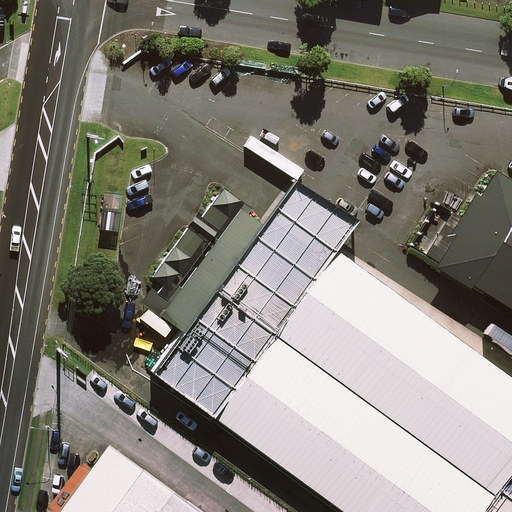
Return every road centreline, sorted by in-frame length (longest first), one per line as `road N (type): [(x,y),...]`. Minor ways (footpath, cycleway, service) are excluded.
road 1 (tertiary): [(0,448),(69,0)]
road 2 (residential): [(511,56),(169,0)]
